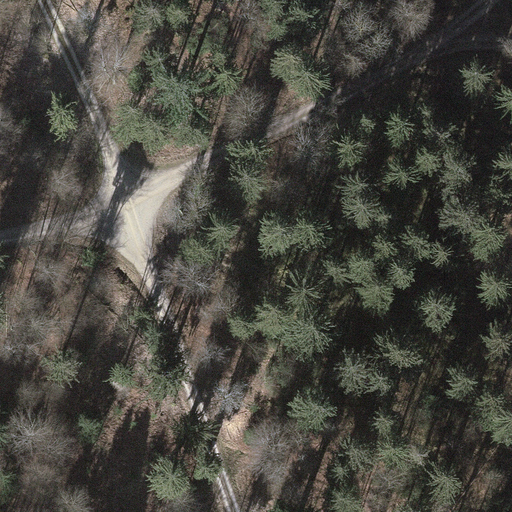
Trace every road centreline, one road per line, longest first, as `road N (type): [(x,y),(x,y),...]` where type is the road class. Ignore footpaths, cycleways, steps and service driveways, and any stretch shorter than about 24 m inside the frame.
road 1 (track): [(232,511),(161,305),(37,0)]
road 2 (track): [(0,237),(119,209),(179,169),(429,51),(484,0)]
